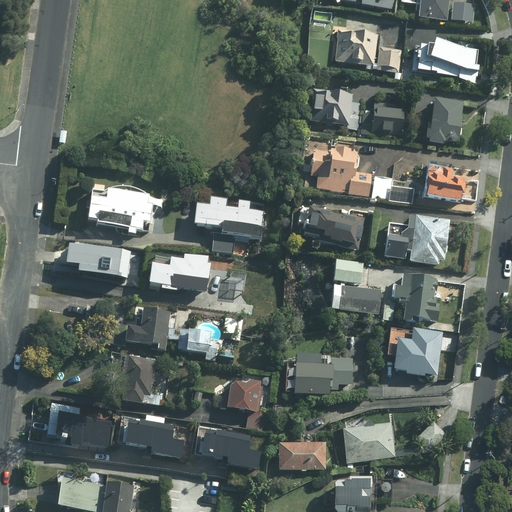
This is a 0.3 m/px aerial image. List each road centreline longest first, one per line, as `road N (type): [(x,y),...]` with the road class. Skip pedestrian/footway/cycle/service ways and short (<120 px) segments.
road 1 (residential): [(511,157),(468,511)]
road 2 (residential): [(32,168),(0,394)]
road 3 (residential): [(32,168),(56,0)]
